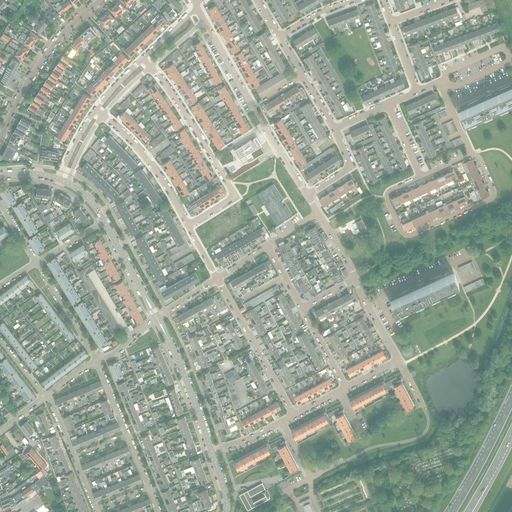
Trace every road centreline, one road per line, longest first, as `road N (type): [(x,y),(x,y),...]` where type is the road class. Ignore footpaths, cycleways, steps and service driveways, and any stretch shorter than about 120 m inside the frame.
road 1 (residential): [(422,176),(385,196),(405,235),(490,199),(494,188),(471,154)]
road 2 (residential): [(189,225),(233,194),(150,67)]
road 3 (residential): [(305,195),(204,21)]
road 4 (residential): [(0,137),(39,62),(99,0)]
road 5 (residential): [(294,414),(216,277)]
road 6 (unknown): [(158,314),(222,448)]
road 7 (residential): [(189,225),(146,159),(102,114)]
road 8 (motorway): [(511,398),(451,511)]
